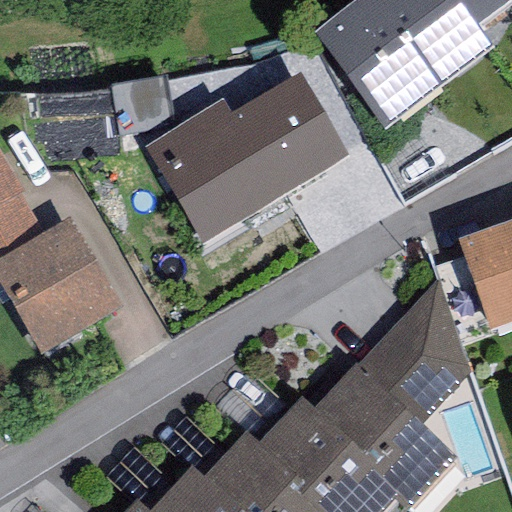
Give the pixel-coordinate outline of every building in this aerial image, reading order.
[(459,0),(355,0),(312,33),(382,125),(492,43),(477,25),(459,0)] [(459,0),(477,25),(511,0),(459,0)] [(224,101),(143,148),(200,245),(350,158),(299,73),(231,113),(224,101)] [(112,82),(119,134),(172,127),(165,75),(112,82)] [(0,153),(0,206),(18,195),(23,193),(0,153)] [(18,195),(0,206),(0,259),(42,234),(18,195)] [(0,259),(0,288),(41,355),(122,305),(69,218),(42,234),(0,259)] [(511,221),(456,241),(489,332),(511,323),(511,221)] [(358,363),(417,425),(469,377),(435,284),(358,363)] [(417,425),(358,363),(312,406),(398,497),(393,502),(402,511),(453,464),(417,425)] [(398,497),(312,406),(302,398),(257,441),(301,486),(295,492),(314,511),(383,511),(393,502),(398,497)] [(301,486),(257,441),(245,431),(201,476),(237,511),(314,511),(295,492),(301,486)] [(237,511),(201,476),(191,467),(148,511),(237,511)] [(146,511),(138,503),(128,511),(146,511)]
